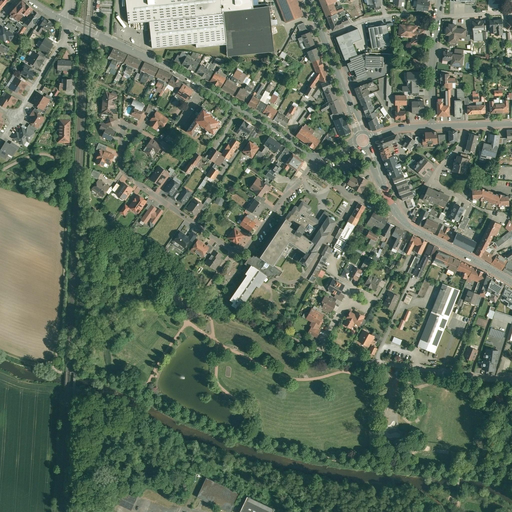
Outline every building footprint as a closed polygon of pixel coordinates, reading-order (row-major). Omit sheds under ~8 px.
[(0,10),(8,0),(1,0),(0,2),(0,10)] [(26,3),(22,0),(17,6),(24,12),(27,15),(29,13),(31,14),(33,10),(34,10),(26,3)] [(253,5),(224,8),(222,8),(221,0),(126,0),(129,23),(150,21),(152,48),(196,43),(197,47),(227,44),(227,52),(228,56),(232,56),(232,55),(270,52),(273,52),(274,50),(274,47),(271,25),(271,18),(270,11),(269,6),(269,3),(253,5)] [(303,15),(297,0),(276,0),(286,22),(303,15)] [(421,0),(420,0),(417,0),(416,8),(428,10),(429,2),(421,0)] [(333,3),(322,7),(326,17),(336,13),(334,8),(333,3)] [(17,6),(10,13),(12,15),(9,18),(15,22),(17,19),(19,21),(24,15),(22,14),(24,12),(17,6)] [(41,15),(33,10),(31,14),(29,17),(30,17),(29,18),(28,18),(25,22),(32,27),(41,15)] [(334,14),(327,17),(329,24),(337,21),(334,14)] [(337,21),(329,24),(332,29),(333,30),(344,25),(343,24),(350,21),(346,17),(337,21)] [(54,23),(45,18),(40,25),(41,25),(43,27),(49,31),(54,23)] [(502,19),(490,20),(490,25),(491,32),(496,31),(496,35),(503,35),(502,28),(502,19)] [(476,21),(472,21),(473,30),(474,30),(474,32),(473,32),(474,41),(479,40),(478,30),(484,29),(483,21),(480,21),(479,20),(476,21)] [(304,22),(298,25),(300,31),(307,29),(304,22)] [(458,29),(458,30),(456,29),(456,25),(449,24),(449,27),(447,27),(446,34),(446,35),(446,34),(450,35),(449,37),(448,38),(447,40),(448,41),(449,41),(449,42),(449,44),(457,45),(457,43),(458,42),(457,42),(458,37),(465,38),(465,37),(465,35),(466,30),(466,29),(459,28),(459,29),(458,29)] [(368,28),(372,49),(390,46),(387,25),(368,28)] [(425,30),(415,29),(415,27),(415,26),(414,26),(407,25),(407,26),(407,27),(402,26),(401,31),(400,31),(399,35),(400,36),(401,36),(401,37),(403,37),(403,36),(412,37),(412,43),(421,44),(421,38),(424,38),(425,30)] [(23,26),(17,33),(18,34),(21,36),(26,28),(23,26)] [(9,31),(3,27),(0,31),(0,37),(5,41),(8,37),(11,39),(14,35),(9,31)] [(351,59),(357,56),(352,43),(361,39),(358,29),(336,38),(345,61),(351,59)] [(310,32),(302,35),(307,48),(315,44),(310,32)] [(53,45),(45,40),(40,48),(48,53),(53,45)] [(10,49),(2,43),(0,45),(0,46),(4,49),(3,51),(6,53),(10,49)] [(120,51),(113,48),(110,55),(113,57),(112,59),(113,59),(116,60),(120,51)] [(316,48),(308,51),(312,62),(321,58),(316,48)] [(454,54),(452,54),(453,52),(450,52),(450,50),(445,50),(445,51),(443,51),(443,56),(442,57),(442,58),(442,59),(442,60),(451,61),(451,65),(462,66),(463,55),(454,54)] [(38,53),(34,51),(31,56),(42,63),(44,60),(43,60),(45,58),(44,58),(38,53)] [(127,54),(120,51),(116,60),(118,61),(118,62),(119,62),(120,60),(123,61),(127,54)] [(357,56),(351,59),(352,62),(348,63),(350,68),(352,69),(353,69),(355,69),(358,78),(366,75),(365,71),(376,67),(383,67),(384,57),(369,56),(369,53),(364,53),(357,56)] [(185,59),(178,55),(175,60),(186,67),(188,68),(195,55),(192,54),(191,56),(190,59),(187,57),(185,59)] [(135,58),(128,55),(124,62),(127,63),(126,66),(127,66),(128,66),(130,67),(131,65),(135,58)] [(195,55),(188,68),(191,69),(194,71),(199,64),(196,62),(198,57),(195,55)] [(42,63),(31,56),(28,61),(32,63),(38,67),(39,67),(40,65),(42,63)] [(142,61),(135,58),(130,67),(133,68),(134,69),(135,67),(138,68),(142,61)] [(321,58),(312,62),(313,63),(316,72),(325,69),(321,58)] [(420,60),(414,59),(413,64),(414,64),(414,67),(421,68),(422,61),(420,61),(420,60)] [(72,61),(58,60),(58,70),(71,70),(72,61)] [(203,61),(196,73),(200,75),(202,76),(210,64),(206,62),(206,63),(203,61)] [(151,65),(145,62),(141,69),(148,72),(151,65)] [(210,64),(202,76),(205,78),(209,80),(213,72),(211,71),(213,68),(212,67),(213,65),(210,64)] [(158,68),(151,65),(148,72),(147,74),(150,76),(152,74),(155,75),(158,68)] [(31,70),(25,67),(22,71),(26,74),(25,74),(25,76),(28,77),(29,77),(32,79),(36,73),(31,70)] [(166,72),(159,69),(156,76),(162,79),(166,72)] [(330,80),(325,69),(316,72),(319,78),(321,83),(330,80)] [(173,75),(166,72),(162,79),(169,82),(173,75)] [(312,80),(310,82),(311,83),(309,86),(313,88),(319,78),(316,72),(313,77),(312,80)] [(421,82),(420,72),(411,73),(411,76),(409,76),(409,81),(408,81),(408,82),(409,82),(409,84),(410,84),(410,86),(402,86),(402,91),(410,91),(410,89),(418,89),(418,85),(417,85),(417,82),(421,82)] [(219,75),(216,73),(211,81),(220,87),(225,79),(219,75)] [(450,73),(441,74),(441,77),(440,77),(440,78),(441,80),(441,83),(445,83),(445,89),(451,89),(452,89),(452,86),(452,85),(452,83),(452,82),(450,82),(450,78),(450,73)] [(183,81),(173,75),(169,82),(168,83),(178,89),(183,81)] [(20,80),(16,77),(13,82),(24,89),(27,84),(20,80)] [(72,79),(63,79),(63,83),(63,89),(71,90),(72,79)] [(227,80),(222,88),(225,90),(228,91),(234,81),(231,80),(230,79),(229,81),(227,80)] [(330,80),(321,83),(324,90),(332,87),(330,80)] [(234,81),(228,91),(230,93),(233,95),(238,87),(236,86),(238,84),(236,83),(234,81)] [(363,85),(355,88),(359,99),(368,94),(368,95),(369,94),(367,88),(375,86),(374,81),(363,85)] [(24,89),(13,82),(10,87),(14,90),(21,94),(24,89)] [(183,84),(175,97),(183,102),(185,99),(187,100),(194,90),(188,87),(183,84)] [(260,84),(255,92),(259,94),(264,86),(260,84)] [(50,89),(45,86),(42,91),(47,94),(50,89)] [(313,88),(309,86),(305,94),(309,97),(314,89),(313,88)] [(332,87),(324,90),(325,92),(322,93),(324,98),(327,97),(328,102),(337,98),(332,87)] [(242,89),(241,88),(236,96),(239,98),(241,100),(247,90),(245,89),(243,88),(242,89)] [(319,89),(314,95),(318,98),(323,92),(319,89)] [(247,90),(241,100),(244,101),(247,103),(252,95),(250,94),(251,93),(250,92),(247,90)] [(11,95),(6,92),(3,97),(12,103),(14,104),(17,99),(11,95)] [(45,97),(39,92),(35,97),(46,104),(49,99),(50,99),(45,97)] [(117,96),(106,92),(103,99),(103,109),(104,111),(105,112),(108,112),(108,113),(113,114),(114,110),(113,110),(114,101),(117,96)] [(278,96),(273,94),(272,96),(269,101),(274,104),(278,96)] [(368,94),(359,99),(360,99),(361,102),(360,102),(361,104),(362,104),(363,107),(362,107),(363,108),(372,104),(369,98),(368,95),(368,94)] [(406,95),(395,95),(395,104),(400,104),(400,105),(407,105),(406,95)] [(12,103),(3,97),(2,96),(0,98),(0,103),(1,104),(6,107),(8,104),(11,105),(12,103)] [(260,100),(253,96),(248,104),(256,109),(260,100)] [(46,104),(35,97),(32,102),(39,107),(43,109),(46,104)] [(344,115),(337,99),(330,102),(331,106),(334,114),(331,115),(332,120),(344,115)] [(417,99),(418,101),(412,101),(412,111),(412,113),(419,113),(419,112),(423,111),(423,112),(424,112),(423,99),(417,99)] [(144,104),(134,100),(132,104),(136,105),(135,107),(142,110),(144,104)] [(267,104),(260,100),(256,109),(262,112),(267,104)] [(457,100),(454,100),(455,116),(462,116),(461,100),(457,100)] [(508,100),(504,100),(504,103),(499,103),(499,113),(502,112),(502,113),(505,113),(505,112),(508,112),(508,100)] [(499,103),(494,104),(494,101),(490,101),(490,113),(493,113),(493,114),(496,114),(496,113),(499,113),(499,103)] [(330,102),(326,103),(320,107),(322,112),(330,107),(331,106),(330,102)] [(446,102),(438,102),(438,114),(438,115),(439,115),(439,116),(444,115),(445,116),(447,116),(448,115),(449,115),(449,106),(446,106),(446,102)] [(149,103),(146,111),(149,113),(151,109),(154,106),(149,103)] [(278,111),(268,104),(263,113),(273,119),(278,111)] [(372,104),(363,108),(365,112),(364,112),(365,113),(366,115),(365,115),(366,115),(367,117),(367,118),(368,121),(368,122),(376,114),(375,111),(372,104)] [(476,105),(467,106),(468,114),(477,114),(476,105)] [(485,105),(476,105),(477,114),(485,113),(485,105)] [(376,114),(368,122),(371,130),(374,130),(384,126),(381,119),(380,118),(382,116),(383,117),(385,115),(387,113),(383,106),(381,108),(376,114)] [(135,107),(134,109),(132,112),(133,112),(132,114),(140,118),(143,110),(142,110),(135,107)] [(203,107),(185,134),(190,138),(192,134),(196,136),(199,132),(200,133),(201,131),(200,130),(203,126),(208,130),(206,133),(212,137),(219,127),(217,126),(221,121),(212,115),(212,114),(203,107)] [(149,113),(147,115),(152,119),(156,112),(151,109),(149,113)] [(38,114),(33,111),(31,115),(32,116),(29,121),(38,127),(41,122),(42,122),(43,120),(43,119),(44,117),(38,114)] [(168,119),(157,111),(156,112),(152,119),(153,120),(150,124),(154,127),(157,124),(162,128),(168,119)] [(395,111),(396,119),(399,119),(399,120),(402,120),(402,119),(406,119),(405,111),(400,111),(395,111)] [(290,119),(279,112),(274,120),(285,127),(290,119)] [(71,115),(60,115),(60,120),(60,126),(60,134),(60,142),(69,142),(70,138),(69,138),(70,138),(69,138),(70,123),(70,120),(71,121),(71,115)] [(344,116),(334,120),(340,135),(350,131),(344,116)] [(116,120),(109,117),(106,123),(113,126),(116,120)] [(254,126),(245,120),(239,129),(242,131),(246,133),(248,135),(254,126)] [(37,128),(30,124),(28,127),(35,132),(37,128)] [(315,131),(308,126),(306,130),(312,135),(315,131)] [(22,128),(19,133),(18,133),(17,132),(13,138),(24,144),(28,138),(30,140),(35,132),(28,127),(26,130),(22,128)] [(105,131),(103,136),(112,140),(115,131),(108,128),(107,127),(106,127),(105,131)] [(306,130),(302,127),(296,136),(307,144),(312,148),(312,147),(314,149),(320,140),(312,135),(306,130)] [(437,132),(425,132),(425,138),(422,139),(422,138),(423,144),(437,143),(437,132)] [(478,136),(470,134),(467,143),(468,143),(466,149),(466,150),(471,151),(475,152),(478,140),(479,136),(478,136)] [(482,151),(479,161),(485,162),(487,153),(496,155),(498,147),(498,144),(499,138),(499,136),(491,134),(488,145),(484,143),(482,151)] [(281,144),(270,136),(265,144),(276,152),(281,144)] [(391,136),(376,142),(379,150),(388,147),(387,144),(394,142),(391,136)] [(409,136),(403,145),(410,150),(414,143),(415,140),(409,136)] [(233,138),(222,154),(226,156),(229,159),(231,156),(231,157),(233,154),(233,153),(236,148),(237,148),(239,146),(238,145),(240,143),(233,138)] [(160,144),(152,139),(149,142),(148,143),(147,144),(147,146),(149,147),(149,149),(147,152),(152,156),(155,151),(157,152),(161,146),(162,146),(160,144)] [(170,145),(162,140),(160,144),(162,146),(161,146),(167,150),(170,145)] [(253,143),(250,141),(243,151),(252,157),(259,147),(255,145),(256,144),(255,143),(253,143)] [(10,144),(6,142),(0,151),(0,154),(5,158),(8,152),(13,155),(17,149),(17,148),(10,144)] [(107,146),(99,142),(96,149),(101,151),(101,149),(105,151),(107,146)] [(263,145),(257,154),(261,157),(264,153),(268,148),(263,145)] [(221,153),(213,147),(207,156),(215,162),(216,162),(218,164),(220,165),(226,156),(222,154),(221,153)] [(379,150),(383,159),(392,156),(389,147),(388,147),(379,150)] [(286,148),(279,158),(285,163),(287,160),(286,159),(286,158),(288,159),(289,157),(290,157),(293,152),(286,148)] [(105,151),(101,149),(101,151),(97,158),(98,158),(96,162),(102,165),(104,161),(110,164),(114,155),(105,151)] [(196,152),(190,162),(194,165),(196,166),(203,157),(196,152)] [(304,161),(293,153),(286,163),(290,166),(297,171),(304,161)] [(392,156),(383,159),(385,162),(386,165),(386,167),(388,168),(388,169),(387,170),(388,172),(389,175),(390,178),(392,177),(402,174),(399,166),(401,166),(400,163),(398,164),(395,155),(392,156)] [(460,156),(457,156),(456,159),(455,159),(453,164),(454,164),(453,171),(463,173),(464,170),(466,170),(467,166),(466,165),(468,159),(469,159),(469,158),(466,158),(460,156)] [(423,157),(418,162),(415,160),(411,164),(410,165),(415,169),(423,176),(428,170),(432,165),(423,157)] [(194,165),(190,162),(184,170),(189,173),(194,165)] [(216,162),(204,179),(206,181),(209,176),(214,180),(220,171),(215,168),(218,164),(216,162)] [(286,163),(280,171),(284,174),(290,166),(286,163)] [(415,169),(410,165),(411,164),(409,163),(407,165),(413,171),(415,169)] [(277,164),(273,170),(271,169),(265,177),(270,181),(272,179),(273,180),(275,177),(282,168),(277,164)] [(168,172),(159,166),(153,174),(155,175),(154,177),(154,178),(156,180),(155,181),(160,184),(168,172)] [(101,173),(94,169),(91,176),(98,179),(101,173)] [(402,174),(392,177),(395,183),(405,179),(403,173),(402,174)] [(368,180),(359,175),(357,179),(351,176),(347,183),(353,187),(352,188),(361,193),(368,180)] [(264,183),(258,178),(255,182),(256,183),(254,186),(255,187),(255,188),(254,190),(259,194),(262,196),(265,192),(266,193),(270,187),(264,183)] [(405,179),(395,183),(398,189),(408,185),(406,179),(405,179)] [(109,187),(99,180),(93,188),(99,191),(98,192),(103,196),(109,187)] [(172,180),(169,184),(167,187),(167,188),(165,190),(172,195),(176,189),(180,184),(176,181),(175,182),(172,180)] [(203,180),(198,188),(200,189),(203,186),(204,187),(206,182),(203,180)] [(117,183),(112,189),(117,192),(121,186),(117,183)] [(132,189),(124,183),(122,186),(121,186),(117,192),(121,195),(120,196),(121,198),(121,199),(122,199),(124,199),(125,198),(125,199),(132,189)] [(408,185),(398,189),(400,195),(401,195),(410,191),(408,185)] [(181,193),(177,198),(177,199),(184,203),(186,201),(188,198),(188,197),(191,194),(188,192),(189,190),(185,187),(181,193)] [(439,193),(428,188),(426,192),(427,193),(424,199),(430,202),(430,201),(434,203),(433,204),(434,204),(435,202),(439,193)] [(496,194),(492,193),(493,192),(488,190),(488,191),(484,190),(484,189),(481,188),(481,189),(476,189),(476,188),(472,189),(473,199),(476,198),(476,199),(479,199),(479,200),(482,200),(485,201),(485,200),(489,201),(488,202),(493,204),(493,203),(497,205),(497,206),(500,206),(500,205),(505,205),(505,206),(509,205),(508,196),(505,196),(505,195),(502,195),(502,194),(499,194),(496,193),(496,194)] [(410,191),(401,195),(403,201),(414,197),(411,191),(410,191)] [(449,196),(440,192),(439,192),(439,193),(435,202),(445,206),(449,196)] [(138,195),(136,197),(133,201),(130,206),(134,209),(135,207),(140,211),(141,209),(142,209),(143,207),(143,206),(147,201),(138,195)] [(224,199),(218,196),(215,203),(222,206),(224,199)] [(259,202),(254,198),(251,203),(262,211),(265,206),(259,202)] [(199,203),(194,200),(188,208),(197,215),(201,208),(204,205),(203,204),(200,202),(199,203)] [(206,201),(203,204),(204,205),(201,208),(204,210),(209,203),(206,201)] [(302,202),(298,207),(296,206),(295,206),(291,212),(290,211),(286,218),(285,217),(260,255),(265,258),(264,259),(274,266),(284,251),(288,254),(292,248),(291,248),(292,248),(288,246),(289,244),(292,247),(304,254),(304,255),(303,255),(300,260),(307,265),(317,251),(315,250),(319,244),(320,245),(336,221),(334,220),(335,219),(335,218),(334,218),(334,217),(326,211),(325,211),(324,211),(324,212),(318,221),(317,221),(317,220),(317,219),(316,219),(315,218),(314,218),(313,218),(313,217),(313,216),(311,215),(312,213),(312,212),(310,210),(311,209),(311,208),(311,207),(303,202),(303,201),(302,202)] [(262,211),(251,203),(247,208),(252,211),(258,216),(262,211)] [(366,207),(358,203),(351,215),(359,219),(366,207)] [(126,204),(120,211),(125,214),(130,207),(126,204)] [(157,213),(155,211),(157,208),(152,204),(150,208),(148,209),(141,219),(146,223),(151,217),(153,218),(151,221),(151,222),(151,223),(151,225),(151,226),(151,227),(152,227),(163,211),(160,208),(157,213)] [(464,208),(455,204),(450,216),(458,220),(464,208)] [(429,212),(423,210),(416,223),(422,226),(428,214),(429,212)] [(388,220),(374,212),(369,221),(374,224),(382,229),(387,222),(388,220)] [(250,214),(249,213),(246,217),(253,221),(255,218),(250,214)] [(359,219),(351,215),(348,221),(350,222),(345,231),(343,229),(342,232),(338,238),(333,249),(338,251),(346,237),(348,238),(359,219)] [(464,216),(458,227),(464,230),(470,219),(464,216)] [(246,217),(245,217),(244,217),(243,220),(243,221),(244,222),(242,225),(250,230),(255,223),(253,221),(246,217)] [(439,224),(427,219),(423,227),(435,232),(439,224)] [(491,220),(475,254),(481,257),(481,256),(485,250),(488,245),(493,234),(496,236),(501,224),(491,220)] [(394,226),(387,222),(380,234),(388,238),(394,226)] [(406,231),(396,226),(392,235),(398,237),(402,239),(406,231)] [(450,228),(445,226),(445,228),(442,227),(438,236),(451,242),(457,230),(453,228),(451,231),(449,230),(450,228)] [(235,228),(231,233),(232,235),(230,237),(231,239),(237,244),(243,235),(239,232),(235,228)] [(379,235),(369,230),(366,236),(371,239),(376,241),(379,235)] [(510,231),(502,237),(505,242),(511,236),(511,230),(510,231)] [(197,235),(193,231),(188,237),(190,238),(190,239),(193,241),(197,235)] [(188,237),(181,232),(175,240),(181,244),(184,246),(190,239),(190,238),(188,237)] [(413,235),(407,232),(404,238),(404,239),(408,241),(410,241),(413,235)] [(476,242),(457,233),(452,242),(462,247),(466,249),(472,252),(476,242)] [(398,237),(392,250),(396,252),(402,239),(398,237)] [(428,242),(420,238),(414,250),(419,253),(417,257),(420,258),(422,254),(428,242)] [(371,239),(367,247),(367,246),(365,249),(370,252),(376,241),(371,239)] [(207,246),(198,240),(191,250),(195,253),(196,250),(203,255),(202,256),(203,257),(206,251),(209,247),(207,246)] [(403,256),(406,257),(409,252),(409,253),(411,249),(413,245),(412,244),(412,243),(410,241),(405,250),(403,256)] [(383,249),(380,254),(382,255),(388,245),(385,243),(383,247),(383,249)] [(439,247),(430,243),(425,255),(424,255),(425,255),(424,257),(419,267),(424,269),(428,259),(429,257),(432,258),(434,259),(438,250),(439,247)] [(328,258),(333,249),(327,245),(321,255),(328,258)] [(489,247),(485,250),(481,256),(491,263),(497,254),(498,253),(489,247)] [(212,254),(206,263),(215,269),(221,260),(219,259),(222,255),(216,251),(215,250),(212,254)] [(450,256),(438,250),(434,259),(435,259),(433,262),(446,267),(450,256)] [(265,258),(260,255),(259,256),(257,254),(255,256),(253,255),(252,257),(250,255),(245,263),(247,264),(243,270),(247,273),(252,266),(253,267),(254,267),(263,273),(259,279),(262,281),(266,275),(269,278),(271,276),(273,277),(274,275),(276,276),(278,274),(280,276),(283,272),(274,266),(264,259),(265,258)] [(497,254),(491,263),(502,269),(507,261),(507,260),(504,258),(497,254)] [(415,256),(411,266),(415,268),(416,267),(420,258),(417,257),(415,256)] [(454,257),(447,272),(454,275),(457,269),(460,260),(454,257)] [(511,260),(510,259),(508,261),(503,270),(511,275),(511,260)] [(320,260),(315,270),(320,272),(325,262),(320,260)] [(364,260),(360,269),(365,272),(370,263),(364,260)] [(473,266),(460,260),(457,269),(464,273),(462,277),(467,279),(473,266)] [(263,273),(254,267),(253,267),(252,266),(247,273),(249,274),(231,299),(235,301),(233,304),(236,306),(238,303),(241,306),(257,283),(257,284),(259,286),(262,281),(259,279),(263,273)] [(361,270),(354,266),(352,269),(351,269),(350,271),(350,273),(352,274),(351,276),(357,280),(360,275),(359,275),(361,270)] [(419,268),(416,267),(415,268),(413,273),(420,277),(424,269),(419,267),(419,268)] [(487,273),(473,267),(469,277),(468,277),(467,281),(470,282),(472,279),(478,281),(482,283),(484,283),(487,273)] [(350,271),(345,269),(341,275),(347,279),(349,276),(348,275),(350,271)] [(493,276),(487,273),(484,283),(482,288),(477,301),(480,302),(482,296),(484,297),(487,290),(490,282),(493,276)] [(375,277),(370,274),(365,284),(375,290),(378,285),(380,282),(379,281),(374,278),(375,277)] [(505,284),(501,282),(500,282),(497,281),(497,280),(497,279),(495,278),(494,278),(493,277),(493,276),(490,282),(487,290),(490,292),(491,291),(493,292),(490,297),(490,298),(494,301),(496,301),(500,293),(500,292),(501,291),(505,286),(505,284)] [(344,285),(333,279),(331,282),(329,283),(327,285),(328,287),(329,288),(330,291),(336,294),(339,296),(340,293),(344,285)] [(382,283),(380,282),(378,285),(383,288),(387,282),(383,280),(382,283)] [(425,280),(418,294),(424,297),(431,283),(425,280)] [(478,281),(474,292),(468,290),(465,300),(476,304),(477,301),(482,288),(480,288),(482,283),(478,281)] [(460,290),(443,283),(418,346),(435,353),(460,290)] [(509,286),(505,284),(505,286),(502,294),(505,296),(504,299),(509,302),(508,304),(511,306),(511,292),(511,293),(511,292),(511,290),(508,288),(509,286)] [(334,297),(330,294),(328,298),(331,300),(335,302),(337,299),(334,297)] [(392,297),(387,295),(389,295),(388,298),(387,298),(384,304),(393,309),(399,296),(393,294),(392,297)] [(412,297),(407,295),(403,303),(408,305),(412,297)] [(327,298),(324,298),(324,303),(325,303),(323,307),(324,307),(323,310),(328,313),(329,310),(331,311),(332,308),(332,307),(332,306),(334,307),(336,303),(335,302),(331,300),(328,298),(327,298)] [(477,317),(481,307),(476,305),(472,315),(477,317)] [(317,311),(312,308),(310,312),(308,312),(308,314),(308,315),(311,317),(309,319),(316,323),(314,327),(318,329),(323,321),(321,320),(324,315),(321,313),(323,310),(318,308),(317,311)] [(410,312),(407,311),(404,321),(402,320),(399,329),(402,330),(405,322),(406,323),(410,312)] [(511,323),(511,316),(496,311),(495,313),(494,317),(511,323)] [(351,312),(348,316),(347,318),(344,324),(351,328),(354,322),(359,325),(360,325),(364,318),(365,316),(357,312),(355,314),(351,312)] [(320,331),(311,326),(307,332),(317,338),(320,331)] [(505,332),(497,329),(496,331),(494,336),(503,339),(505,332)] [(374,336),(364,330),(358,340),(369,346),(374,336)] [(377,348),(372,346),(369,352),(374,355),(377,348)] [(470,347),(468,346),(465,355),(467,356),(466,358),(471,360),(472,358),(474,359),(478,350),(477,350),(470,347)] [(499,351),(487,349),(487,351),(486,351),(485,360),(484,359),(482,369),(495,370),(496,362),(497,362),(499,351)] [(504,389),(498,388),(496,401),(503,402),(504,389)] [(240,494),(207,478),(207,477),(197,497),(198,497),(230,511),(231,511),(240,493),(240,494)] [(138,494),(120,485),(113,501),(131,509),(138,494)] [(273,511),(275,509),(247,496),(239,511),(273,511)]
